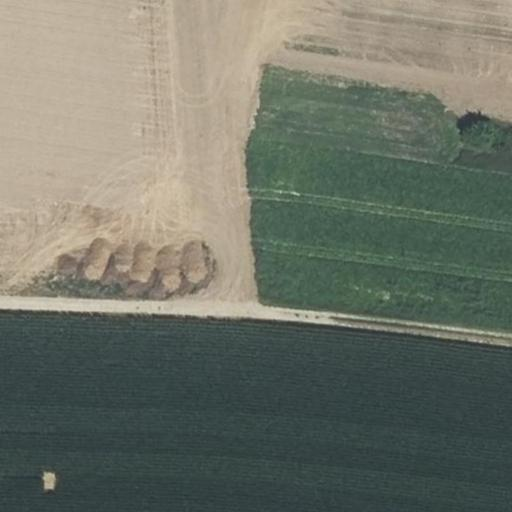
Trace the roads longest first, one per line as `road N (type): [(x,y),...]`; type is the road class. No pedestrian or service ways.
road 1 (track): [(511,341),(247,309),(0,304)]
road 2 (track): [(247,309),(225,0)]
